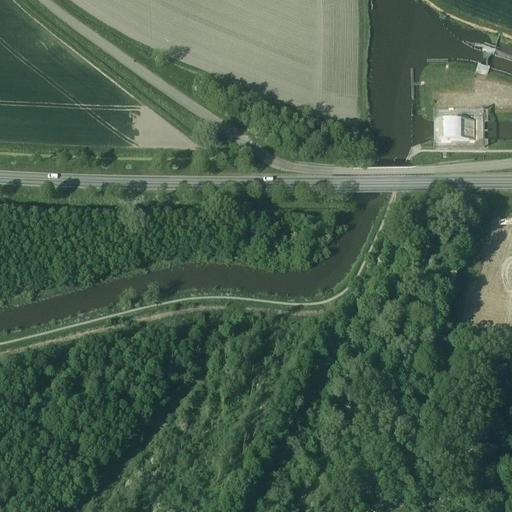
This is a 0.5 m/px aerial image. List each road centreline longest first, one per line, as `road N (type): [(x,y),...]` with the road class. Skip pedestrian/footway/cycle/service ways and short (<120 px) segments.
road 1 (unclassified): [(511,162),(357,171),(279,164),(41,0)]
road 2 (primary): [(511,182),(0,178)]
